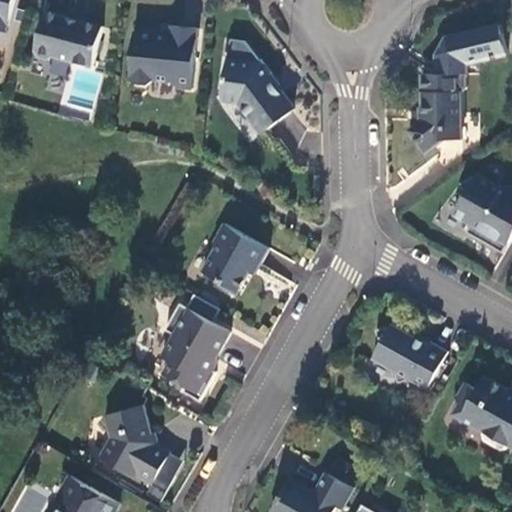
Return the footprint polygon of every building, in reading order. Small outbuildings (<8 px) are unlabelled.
[(0,0),(0,31),(9,34),(17,0),(0,0)] [(104,27),(46,12),(36,51),(40,58),(49,60),(55,56),(94,66),(104,27)] [(136,32),(132,78),(137,84),(149,85),(155,80),(173,82),(178,88),(194,89),(199,28),(173,26),(172,36),(158,34),(158,29),(140,27),(139,33),(136,32)] [(256,62),(230,59),(224,101),(240,103),(254,122),(256,120),(265,132),(295,109),(279,87),(281,86),(272,74),(270,76),(262,65),(256,65),(256,62)] [(452,74),(425,75),(425,120),(411,130),(428,152),(445,140),(463,139),(462,93),(464,93),(468,89),(468,74),(452,74)] [(511,240),(511,186),(510,185),(503,187),(479,173),(462,183),(468,193),(456,215),(473,224),(469,232),(491,245),(496,237),(509,245),(511,240)] [(266,246),(221,221),(210,241),(211,246),(199,269),(216,279),(215,282),(233,292),(251,261),(256,264),(266,246)] [(232,332),(181,304),(167,330),(175,335),(163,356),(172,361),(164,374),(187,387),(185,392),(201,401),(217,372),(211,369),(232,332)] [(433,343),(431,345),(394,324),(392,326),(377,331),(381,347),(374,359),(396,371),(399,383),(411,380),(429,389),(450,352),(433,343)] [(511,446),(511,395),(510,394),(509,389),(486,376),(478,389),(467,383),(458,397),(460,404),(455,414),(485,431),(484,433),(486,440),(503,450),(506,443),(511,446)] [(145,405),(106,415),(113,438),(101,458),(136,477),(137,475),(154,485),(172,452),(155,443),(145,405)] [(355,488),(330,474),(318,494),(292,479),(273,511),(335,511),(338,507),(343,510),(355,488)] [(115,511),(120,503),(73,476),(64,491),(67,501),(60,511),(115,511)]
